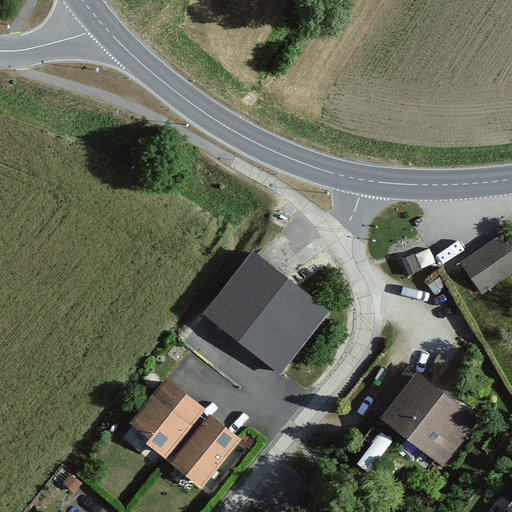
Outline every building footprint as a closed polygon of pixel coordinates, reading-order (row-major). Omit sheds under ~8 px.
[(511,271),(511,244),(503,232),(462,261),(484,291),(511,271)] [(281,371),(328,311),(253,252),(206,312),(281,371)] [(413,253),(398,260),(406,276),(421,268),(413,253)] [(478,419),(409,367),(374,412),(443,464),(478,419)] [(166,456),(204,408),(166,378),(131,422),(149,436),(146,440),(166,456)] [(201,486),(241,438),(210,413),(171,461),(201,486)]
